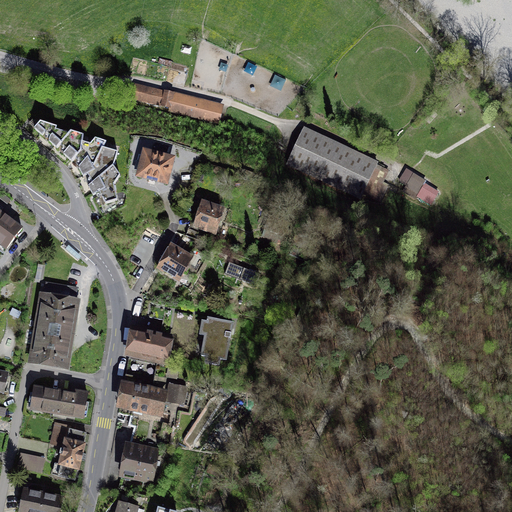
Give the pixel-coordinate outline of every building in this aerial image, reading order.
[(158,63),(170,67),(171,62),(159,59),(158,63)] [(135,86),(132,98),(184,111),(183,114),(217,123),(221,107),(135,86)] [(57,148),(60,145),(69,134),(56,130),(57,127),(40,122),(34,129),(43,136),(45,133),(50,137),(49,141),(57,148)] [(375,200),(388,171),(376,165),(377,162),(304,128),(287,165),(360,199),(362,194),(375,200)] [(72,162),(75,158),(81,151),(82,142),(83,135),(71,132),(69,134),(60,145),(67,150),(63,154),(72,162)] [(81,173),(85,170),(94,166),(102,147),(105,142),(95,139),(91,144),(82,142),(81,151),(75,158),(82,164),(79,168),(81,173)] [(93,184),(113,167),(118,153),(102,147),(94,166),(85,170),(93,184)] [(135,169),(141,170),(140,175),(149,177),(148,179),(152,180),(156,181),(156,179),(165,182),(169,166),(171,165),(172,161),(170,158),(166,157),(165,158),(145,153),(145,157),(139,155),(135,169)] [(120,176),(113,167),(93,184),(89,187),(93,196),(100,192),(105,204),(117,201),(114,185),(120,176)] [(398,182),(394,189),(414,202),(417,198),(430,206),(438,192),(425,184),(426,182),(405,169),(398,181),(398,182)] [(200,215),(196,226),(215,232),(217,224),(218,223),(219,222),(220,221),(220,220),(219,218),(221,210),(203,204),(200,215)] [(10,219),(0,211),(0,246),(8,253),(25,230),(10,219)] [(288,224),(270,217),(265,229),(283,236),(288,224)] [(202,233),(189,229),(186,236),(200,240),(202,233)] [(81,257),(68,246),(65,249),(78,260),(81,257)] [(166,258),(160,268),(178,279),(182,272),(185,273),(189,267),(197,271),(206,255),(196,249),(190,258),(172,248),(166,258)] [(38,263),(34,285),(40,286),(44,264),(38,263)] [(229,263),(225,274),(255,286),(260,274),(244,269),(229,263)] [(46,284),(38,329),(70,334),(74,312),(78,289),(46,284)] [(208,319),(201,356),(226,360),(233,323),(208,319)] [(38,329),(33,362),(65,367),(68,351),(70,334),(38,329)] [(131,345),(129,355),(132,355),(165,362),(169,337),(134,331),(131,345)] [(122,396),(119,414),(132,417),(130,426),(135,427),(131,442),(144,445),(145,442),(152,444),(153,435),(152,435),(157,413),(160,414),(164,393),(152,391),(152,390),(140,388),(141,381),(137,380),(138,378),(129,376),(126,376),(125,385),(124,385),(122,396)] [(185,387),(169,384),(164,413),(174,414),(177,395),(183,396),(185,387)] [(34,389),(31,409),(83,417),(87,394),(74,392),(74,395),(54,392),(34,389)] [(55,432),(52,444),(64,447),(60,464),(61,464),(58,476),(74,480),(77,468),(78,468),(80,460),(81,460),(82,457),(82,453),(81,453),(83,445),(85,433),(70,430),(71,428),(55,424),(53,432),(55,432)] [(124,461),(122,476),(152,480),(157,451),(127,446),(124,461)] [(21,453),(18,468),(42,473),(45,458),(21,453)] [(26,491),(21,511),(62,511),(65,498),(26,491)] [(115,503),(113,511),(143,511),(144,511),(138,510),(138,508),(115,503)]
